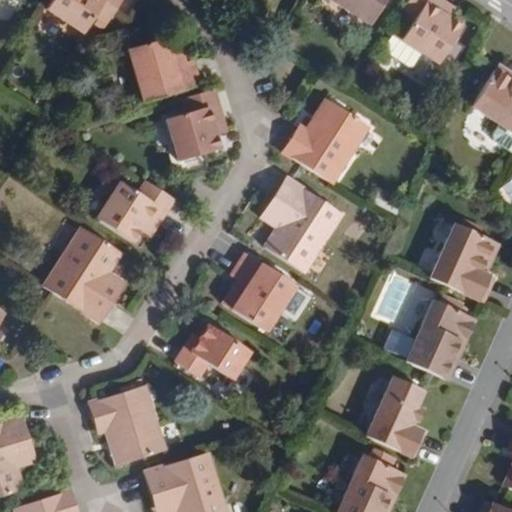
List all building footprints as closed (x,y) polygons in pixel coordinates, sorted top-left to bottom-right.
[(50,0),(44,11),(80,34),(91,16),(104,24),(119,0),(50,0)] [(383,0),(326,0),(367,26),(383,0)] [(447,7),(435,0),(408,0),(398,16),(411,24),(400,41),(390,35),(379,52),(411,71),(421,54),(437,65),(459,29),(448,22),(441,17),(447,7)] [(447,7),(441,17),(448,22),(454,12),(447,7)] [(172,68),(181,65),(172,38),(164,41),(172,68)] [(172,68),(164,41),(125,52),(141,104),(197,87),(190,62),(181,65),(172,68)] [(511,82),(511,72),(496,62),(491,70),(511,82)] [(511,82),(491,70),(468,106),(511,133),(511,82)] [(223,124),(213,91),(181,100),(185,114),(165,119),(177,161),(218,149),(214,135),(212,127),(223,124)] [(311,134),(330,103),(325,100),(305,130),(311,134)] [(366,126),(330,103),(311,134),(305,130),(297,125),(280,152),(329,183),(366,126)] [(223,124),(212,127),(214,135),(225,132),(223,124)] [(338,214),(284,179),(265,208),(282,219),(277,227),(263,248),(302,272),(338,214)] [(173,199),(145,181),(137,193),(120,182),(97,218),(133,241),(140,229),(144,222),(154,228),(173,199)] [(277,227),(282,219),(265,208),(260,216),(277,227)] [(154,228),(144,222),(140,229),(150,235),(154,228)] [(491,241),(452,224),(426,278),(480,303),(491,278),(485,275),(477,272),(491,241)] [(120,253),(82,229),(44,288),(99,323),(118,292),(102,282),(107,274),(120,253)] [(485,275),(499,245),(491,241),(477,272),(485,275)] [(293,284),(244,253),(231,275),(239,280),(246,284),(231,308),(265,330),(285,297),(293,284)] [(124,284),(107,274),(102,282),(118,292),(124,284)] [(246,284),(239,280),(223,303),(231,308),(246,284)] [(296,305),(305,292),(293,284),(285,297),(296,305)] [(437,303),(430,300),(413,339),(395,331),(397,328),(392,325),(388,327),(384,334),(388,336),(381,349),(404,359),(403,362),(440,379),(456,340),(462,343),(473,319),(457,312),(461,304),(440,295),(437,303)] [(0,322),(0,344),(9,328),(0,322)] [(247,351),(206,325),(199,338),(193,334),(175,362),(199,377),(207,364),(230,379),(247,351)] [(446,382),(462,343),(456,340),(440,379),(446,382)] [(421,391),(391,377),(363,436),(410,458),(422,433),(412,428),(406,426),(409,418),(415,421),(420,410),(413,407),(421,391)] [(161,449),(140,386),(86,403),(96,432),(105,429),(109,427),(121,462),(161,449)] [(31,451),(20,417),(0,423),(0,495),(21,489),(14,466),(12,457),(31,451)] [(412,428),(415,421),(409,418),(406,426),(412,428)] [(121,462),(109,427),(105,429),(115,464),(121,462)] [(395,458),(372,448),(367,458),(361,455),(334,511),(379,511),(387,495),(393,498),(403,474),(390,468),(395,458)] [(12,457),(14,466),(34,460),(31,451),(12,457)] [(221,511),(203,453),(142,473),(152,506),(172,500),(175,509),(175,511),(221,511)] [(506,488),(511,476),(511,454),(498,485),(506,488)] [(76,511),(70,491),(14,509),(15,511),(76,511)] [(386,511),(393,498),(387,495),(379,511),(386,511)] [(153,511),(165,511),(175,509),(172,500),(152,506),(153,511)] [(485,511),(489,503),(483,500),(477,511),(485,511)] [(509,511),(489,503),(485,511),(509,511)]
